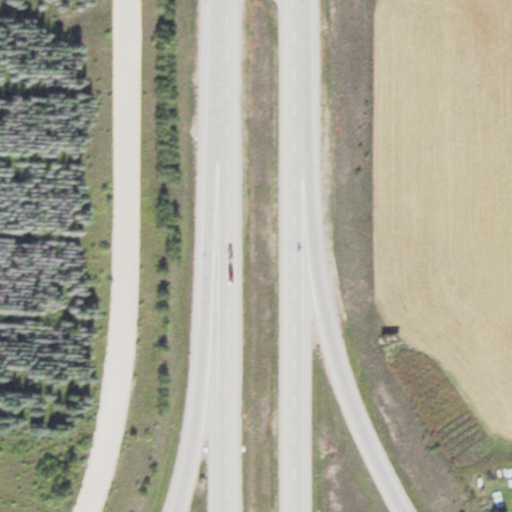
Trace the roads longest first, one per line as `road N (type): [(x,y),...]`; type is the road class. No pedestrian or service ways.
road 1 (residential): [(130,0),(125,307),(112,454),(92,511)]
road 2 (motorway): [(226,0),(229,511)]
road 3 (motorway): [(296,511),(295,0)]
road 4 (motorway): [(226,65),(210,157),(201,402),(176,511)]
road 5 (motorway): [(408,511),(377,460),(333,342),(295,110)]
